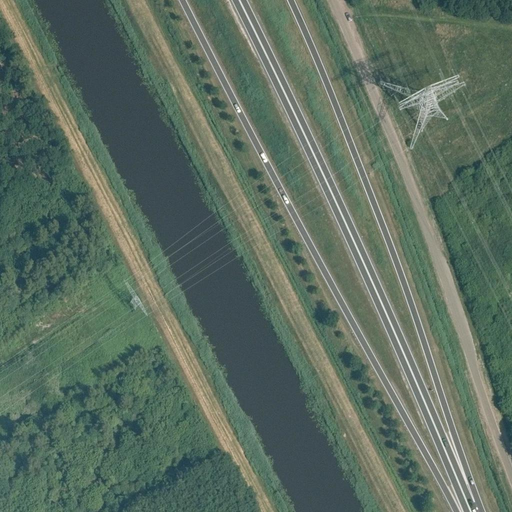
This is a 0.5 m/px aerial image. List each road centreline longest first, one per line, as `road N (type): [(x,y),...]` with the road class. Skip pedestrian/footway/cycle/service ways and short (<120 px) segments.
road 1 (trunk): [(181,0),(457,511)]
road 2 (trunk): [(470,511),(238,0)]
road 3 (trunk): [(476,511),(409,297),(289,0)]
road 4 (unclassified): [(511,477),(433,238),(331,0)]
